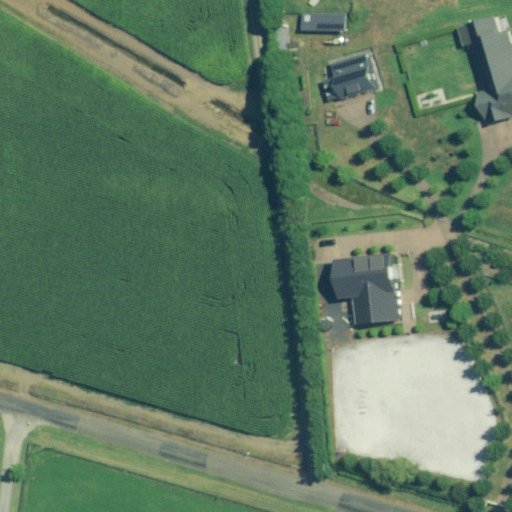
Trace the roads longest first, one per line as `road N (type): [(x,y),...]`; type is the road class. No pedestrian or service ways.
road 1 (track): [(263,0),(318,495)]
road 2 (unclassified): [(0,404),(378,511)]
